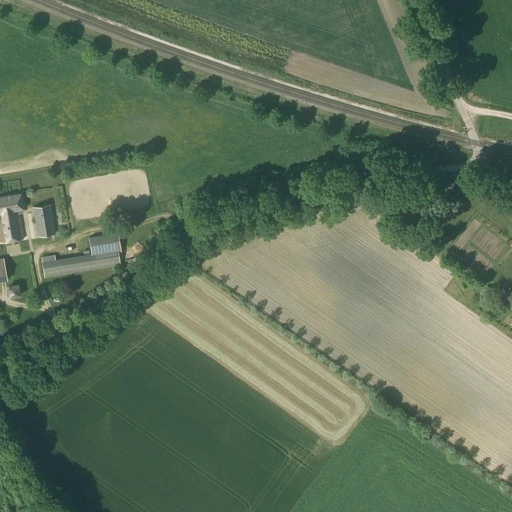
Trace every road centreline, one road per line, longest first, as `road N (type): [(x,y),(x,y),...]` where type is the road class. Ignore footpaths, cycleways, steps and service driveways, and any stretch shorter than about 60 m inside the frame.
road 1 (unclassified): [(58,329),(229,214),(487,165)]
road 2 (unclassified): [(487,165),(418,0)]
